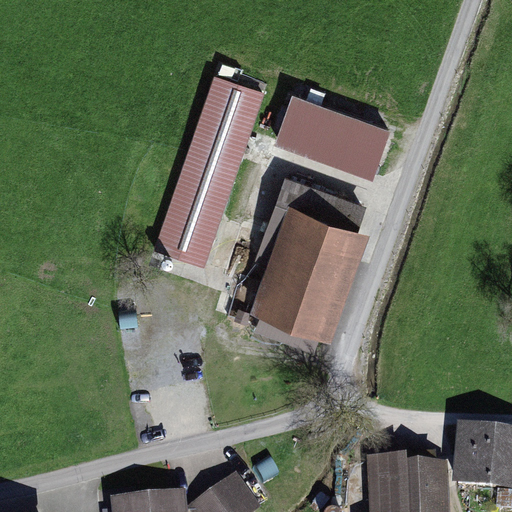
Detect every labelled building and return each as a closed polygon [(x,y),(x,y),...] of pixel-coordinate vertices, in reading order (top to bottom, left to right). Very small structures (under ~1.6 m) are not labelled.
[(265,93),(215,76),(154,252),(205,269),(265,93)] [(393,130),(292,94),(276,138),(376,174),(393,130)] [(286,205),(251,309),(330,335),(364,231),(286,205)] [(511,432),(461,428),(455,485),(511,490),(511,432)] [(414,458),(368,460),(370,511),(448,511),(446,466),(414,468),(414,458)] [(111,502),(111,511),(250,511),(255,509),(234,476),(186,511),(183,498),(111,502)]
